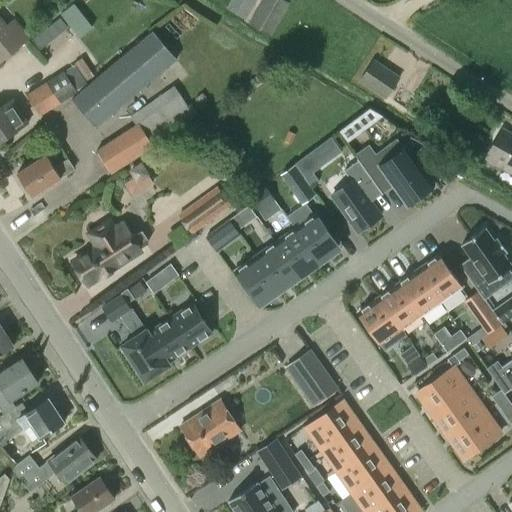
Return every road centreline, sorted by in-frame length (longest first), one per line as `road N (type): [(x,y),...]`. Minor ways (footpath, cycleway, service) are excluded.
road 1 (residential): [(511,470),(466,500),(327,299)]
road 2 (residential): [(120,435),(327,299)]
road 3 (residential): [(327,299),(480,200),(511,218)]
road 4 (residential): [(120,435),(0,257)]
road 5 (residential): [(511,106),(338,0)]
